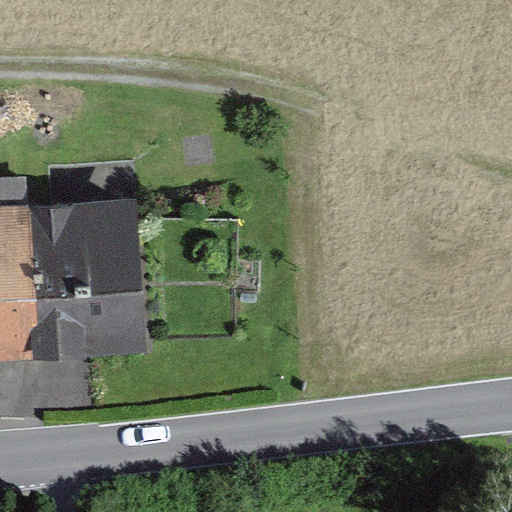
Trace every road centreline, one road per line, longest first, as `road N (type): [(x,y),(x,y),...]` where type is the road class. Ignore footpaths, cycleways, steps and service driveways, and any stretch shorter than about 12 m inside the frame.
road 1 (track): [(0,62),(240,78),(511,171)]
road 2 (tertiary): [(0,458),(511,398)]
